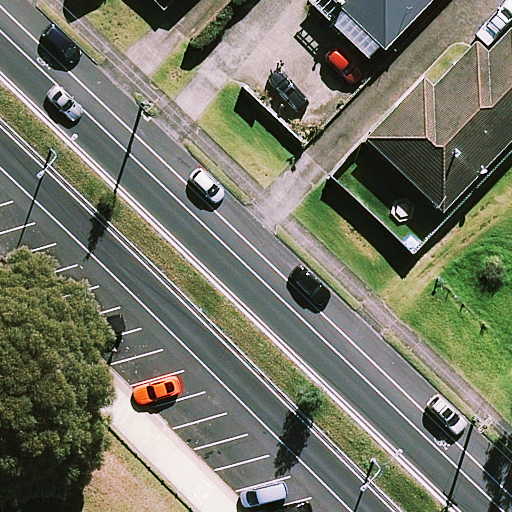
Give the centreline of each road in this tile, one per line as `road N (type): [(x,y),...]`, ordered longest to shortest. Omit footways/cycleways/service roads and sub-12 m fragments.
road 1 (secondary): [(0,50),(480,511)]
road 2 (secondary): [(371,511),(0,147)]
